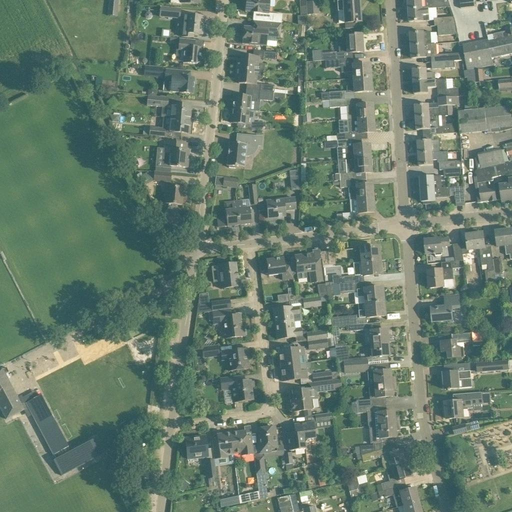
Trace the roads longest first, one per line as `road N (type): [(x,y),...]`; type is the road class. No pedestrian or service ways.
road 1 (residential): [(447,511),(423,425),(405,226)]
road 2 (residential): [(172,422),(260,414),(269,403),(250,244)]
road 3 (residential): [(194,249),(222,0)]
road 4 (residential): [(405,226),(389,0)]
road 5 (residential): [(172,422),(194,249)]
road 6 (residential): [(250,244),(405,226)]
